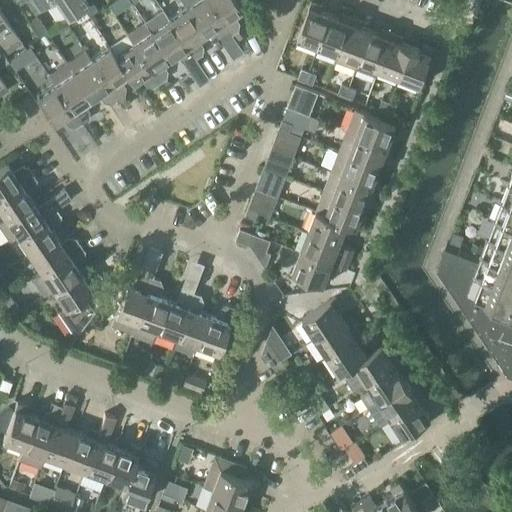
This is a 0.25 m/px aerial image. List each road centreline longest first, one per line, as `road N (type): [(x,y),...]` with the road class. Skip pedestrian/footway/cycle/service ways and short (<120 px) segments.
road 1 (residential): [(227,423),(12,343),(0,328)]
road 2 (residential): [(75,174),(268,53)]
road 3 (residential): [(227,423),(273,298),(219,245)]
road 4 (residential): [(219,245),(268,121),(275,84),(268,53)]
road 5 (residential): [(219,245),(151,226),(105,203),(75,174)]
road 6 (residential): [(288,476),(350,487),(409,447)]
road 7 (unclassified): [(409,447),(511,385)]
